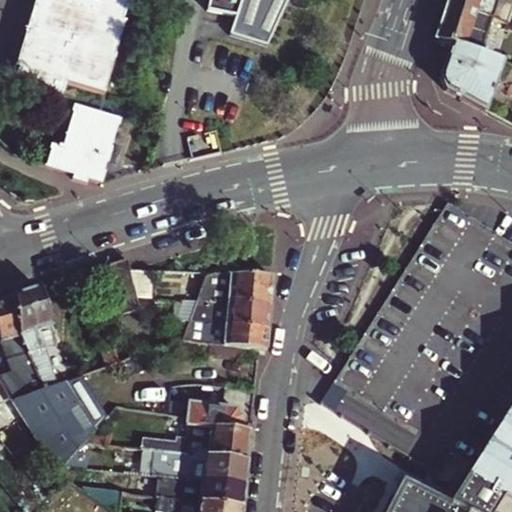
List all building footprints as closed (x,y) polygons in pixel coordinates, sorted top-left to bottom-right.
[(67,84),(104,95),(126,23),(123,22),(127,11),(131,12),(134,0),(35,0),(15,70),(19,71),(13,88),(61,103),(67,84)] [(209,0),(207,13),(238,20),(232,39),(268,50),(291,0),(209,0)] [(507,27),(511,9),(511,0),(448,0),(446,6),(490,21),(507,27)] [(478,56),(490,21),(446,6),(435,41),(451,47),(478,56)] [(445,91),(484,112),(502,64),(478,56),(451,47),(440,77),(445,91)] [(89,180),(102,185),(122,119),(110,116),(75,105),(63,146),(59,145),(59,147),(52,145),(46,167),(75,176),(74,180),(87,185),(89,180)] [(511,511),(511,248),(466,220),(444,206),(342,368),(340,371),(329,387),(412,439),(399,460),(432,481),(445,460),(469,475),(445,511),(438,511),(396,490),(384,511),(511,511)] [(138,310),(125,261),(107,266),(121,314),(138,310)] [(227,303),(268,309),(271,277),(267,277),(240,276),(229,275),(216,275),(205,278),(200,291),(196,302),(204,305),(226,307),(227,303)] [(44,350),(57,346),(38,289),(12,297),(20,338),(42,391),(56,386),(44,350)] [(42,391),(20,338),(12,297),(0,301),(0,342),(1,342),(13,368),(19,366),(31,395),(42,391)] [(224,326),(266,330),(268,309),(227,303),(226,307),(204,305),(196,302),(196,303),(189,322),(224,327),(224,326)] [(258,352),(264,353),(266,330),(224,326),(224,327),(189,322),(188,324),(185,332),(209,335),(208,346),(258,352)] [(84,444),(107,418),(80,378),(56,386),(42,391),(31,395),(13,401),(58,473),(63,467),(84,444)] [(209,428),(240,431),(242,418),(236,410),(187,404),(186,414),(179,413),(178,418),(186,420),(185,425),(209,428)] [(157,452),(246,463),(249,432),(240,431),(209,428),(185,425),(183,438),(175,438),(174,442),(125,437),(124,448),(157,452)] [(180,481),(243,488),(246,463),(157,452),(155,466),(159,466),(158,478),(179,480),(180,481)] [(156,492),(177,495),(179,480),(158,478),(156,492)] [(155,497),(241,507),(243,488),(180,481),(179,480),(177,495),(156,492),(155,497)] [(112,511),(118,511),(121,493),(80,489),(112,511)] [(239,511),(241,507),(155,497),(154,511),(160,511),(239,511)]
